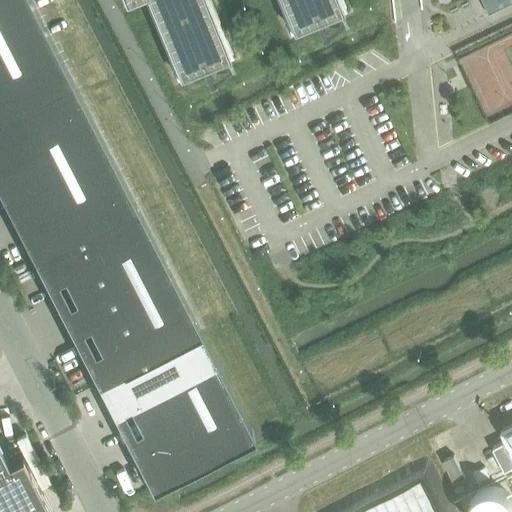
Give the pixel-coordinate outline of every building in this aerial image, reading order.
[(0,0),(0,105),(68,71),(30,0),(0,0)] [(125,0),(126,2),(130,0),(149,0),(181,76),(190,72),(202,67),(204,67),(207,66),(208,65),(230,56),(215,19),(207,0),(281,0),(283,4),(294,30),(315,21),(317,20),(320,19),(321,18),(344,9),(341,2),(339,0),(125,0)] [(0,105),(0,188),(33,254),(135,202),(68,71),(0,105)] [(33,254),(99,381),(200,330),(135,202),(33,254)] [(250,426),(200,330),(99,381),(152,485),(254,433),(250,426)] [(511,511),(511,423),(502,429),(511,448),(511,511)] [(511,455),(505,441),(494,447),(506,471),(511,467),(511,455)] [(0,511),(52,511),(21,452),(8,459),(0,443),(0,511)] [(466,476),(454,454),(443,460),(455,482),(466,476)] [(487,466),(473,473),(477,482),(492,474),(487,466)] [(511,511),(511,496),(509,493),(506,491),(503,489),(499,487),(495,486),(491,486),(487,487),(484,488),(480,490),(477,492),(474,495),(472,498),(470,502),(469,506),(469,510),(469,511),(511,511)]
